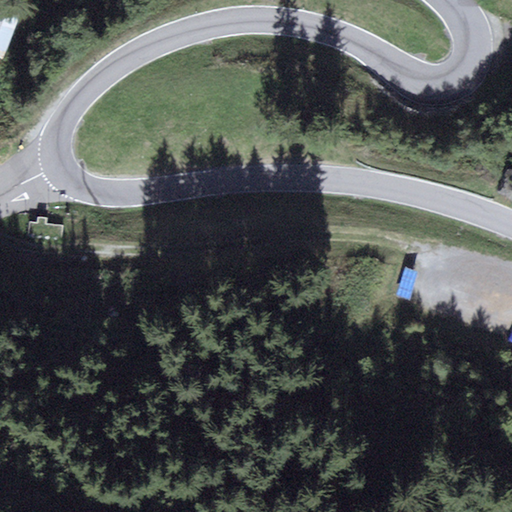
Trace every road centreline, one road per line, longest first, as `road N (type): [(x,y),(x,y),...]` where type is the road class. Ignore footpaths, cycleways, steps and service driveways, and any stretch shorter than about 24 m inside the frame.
road 1 (tertiary): [(438,0),(473,34),(467,64),(448,80),(408,77),(310,30),(262,20),(210,24),(139,51),(98,78),(62,128),(60,158)]
road 2 (tertiary): [(60,158),(77,183),(102,193),(259,179),(342,181),(430,197),(511,225)]
